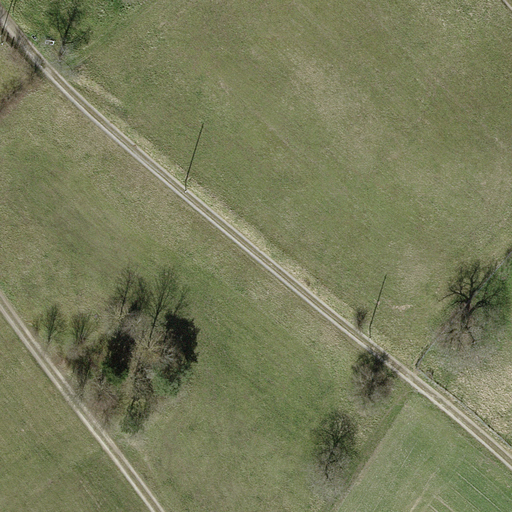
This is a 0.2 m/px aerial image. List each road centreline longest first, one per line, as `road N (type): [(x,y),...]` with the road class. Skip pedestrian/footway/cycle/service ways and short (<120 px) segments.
road 1 (track): [(0,9),(62,88),(511,465)]
road 2 (track): [(158,511),(0,297)]
